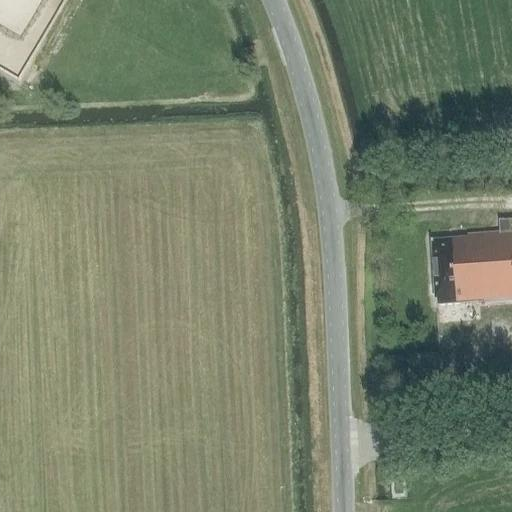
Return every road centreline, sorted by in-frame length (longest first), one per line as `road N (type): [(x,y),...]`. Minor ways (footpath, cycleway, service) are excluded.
road 1 (tertiary): [(343,511),(324,183),(301,80),(272,0)]
road 2 (track): [(511,204),(328,212)]
